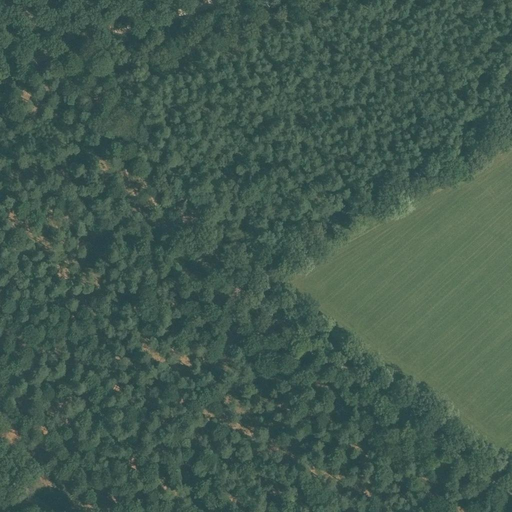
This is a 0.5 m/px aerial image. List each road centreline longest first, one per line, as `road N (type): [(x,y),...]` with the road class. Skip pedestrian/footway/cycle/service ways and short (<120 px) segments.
road 1 (unknown): [(93,0),(90,67),(149,233),(215,298),(504,511)]
road 2 (track): [(95,41),(151,192),(183,248),(511,499)]
road 3 (track): [(219,0),(95,41)]
